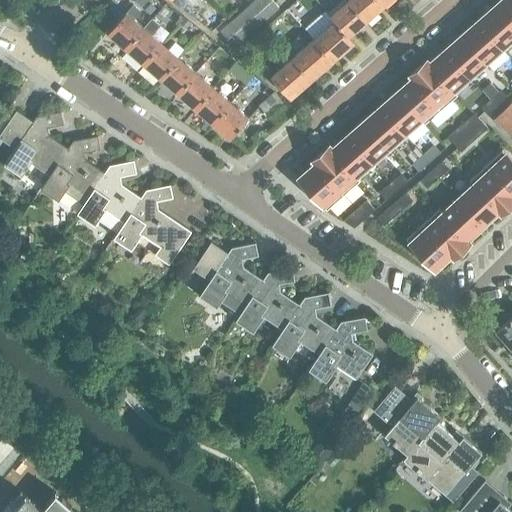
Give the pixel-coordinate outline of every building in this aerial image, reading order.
[(272,0),(256,0),(221,30),(236,47),(280,9),(272,0)] [(349,34),(367,19),(350,0),(345,0),(331,13),(349,34)] [(350,0),(367,19),(384,4),(380,0),(350,0)] [(511,0),(500,0),(494,5),(511,25),(511,0)] [(127,10),(108,32),(129,50),(148,28),(146,26),(136,17),(142,10),(134,4),(128,11),(127,10)] [(511,25),(494,5),(478,19),(504,48),(511,40),(511,25)] [(206,9),(198,20),(212,30),(220,20),(206,9)] [(293,25),(299,20),(291,11),(285,16),(293,25)] [(354,41),(349,34),(331,13),(330,14),(335,19),(314,37),(333,59),(354,41)] [(180,17),(176,22),(178,24),(185,17),(181,14),(180,16),(180,17)] [(185,17),(181,23),(187,28),(191,23),(185,17)] [(148,28),(129,50),(146,64),(165,43),(154,33),(161,25),(153,18),(146,26),(148,28)] [(478,19),(462,33),(488,62),(504,48),(478,19)] [(462,33),(446,47),(472,76),(488,62),(462,33)] [(313,77),(333,59),(314,37),(294,55),(313,77)] [(165,43),(146,64),(164,80),(183,58),(165,43)] [(446,47),(431,61),(456,90),(472,76),(446,47)] [(290,97),(313,77),(294,55),(271,75),(290,97)] [(183,58),(164,80),(182,95),(201,74),(183,58)] [(397,91),(422,119),(426,123),(459,94),(456,90),(431,61),(428,59),(410,74),(413,77),(397,91)] [(239,61),(231,70),(240,77),(247,68),(239,61)] [(201,74),(182,95),(197,108),(216,87),(201,74)] [(216,87),(197,108),(215,124),(235,103),(216,87)] [(274,90),(259,104),(269,115),(284,102),(274,90)] [(397,91),(381,105),(406,133),(422,119),(397,91)] [(499,91),(491,99),(498,106),(506,98),(499,91)] [(491,99),(482,107),(489,114),(498,106),(491,99)] [(511,102),(495,119),(496,119),(510,134),(511,132),(511,102)] [(235,103),(215,124),(230,137),(249,115),(235,103)] [(381,105),(365,119),(390,147),(406,133),(381,105)] [(69,147),(68,147),(48,133),(47,125),(63,122),(61,110),(37,115),(33,120),(17,109),(0,133),(0,136),(15,147),(5,162),(16,169),(23,173),(26,169),(32,159),(48,169),(52,171),(42,187),(51,173),(54,169),(69,147)] [(476,113),(467,121),(473,127),(482,119),(476,113)] [(365,119),(349,133),(374,161),(390,147),(365,119)] [(482,119),(473,127),(480,135),(489,127),(482,119)] [(467,121),(458,129),(464,135),(473,127),(467,121)] [(473,127),(464,135),(471,143),(480,135),(473,127)] [(458,129),(449,137),(455,143),(464,135),(458,129)] [(349,133),(333,147),(358,175),(374,161),(349,133)] [(105,171),(102,169),(86,159),(85,150),(100,147),(98,135),(74,139),(68,147),(69,147),(54,169),(51,173),(42,187),(60,198),(64,191),(83,204),(78,211),(82,206),(105,171)] [(464,135),(455,143),(462,151),(471,143),(464,135)] [(299,177),(328,209),(362,179),(358,175),(333,147),(331,144),(313,160),(315,163),(299,177)] [(433,146),(424,154),(430,161),(439,153),(433,146)] [(474,183),(499,211),(502,213),(511,203),(511,157),(503,148),(470,179),(474,183)] [(424,154),(415,162),(421,169),(430,161),(424,154)] [(142,195),(141,195),(122,183),(121,174),(137,171),(137,169),(135,159),(110,164),(105,171),(82,206),(78,211),(96,223),(99,218),(118,231),(115,235),(115,236),(125,221),(142,195)] [(441,162),(432,170),(439,178),(448,170),(441,162)] [(432,170),(423,178),(430,186),(439,178),(432,170)] [(400,174),(391,182),(398,190),(407,182),(400,174)] [(398,190),(391,182),(382,190),(389,198),(398,190)] [(125,221),(115,236),(132,247),(143,233),(162,245),(156,253),(170,263),(192,229),(159,207),(157,199),(173,196),(170,183),(147,188),(141,195),(142,195),(125,221)] [(474,183),(459,197),(484,225),(499,211),(474,183)] [(454,192),(449,197),(454,201),(459,197),(454,192)] [(405,194),(396,202),(402,210),(411,202),(405,194)] [(454,201),(444,211),(469,239),(484,225),(459,197),(454,201)] [(368,200),(360,206),(368,216),(376,209),(368,200)] [(396,202),(387,209),(394,217),(402,210),(396,202)] [(360,206),(354,212),(362,221),(368,216),(360,206)] [(440,207),(407,238),(436,270),(452,255),(454,257),(471,241),(469,239),(444,211),(440,207)] [(387,209),(378,217),(385,225),(394,217),(387,209)] [(354,212),(345,220),(355,227),(362,221),(354,212)] [(264,279),(245,265),(244,258),(260,255),(258,241),(233,246),(229,252),(212,241),(194,267),(211,278),(200,293),(218,305),(223,298),(242,311),(237,318),(248,303),(264,279)] [(274,343),(284,328),(301,304),(281,290),(280,283),(296,280),(294,267),(269,271),(264,279),(248,303),(237,318),(254,330),(265,315),(284,327),(274,343)] [(337,329),(337,328),(318,315),(316,307),(332,305),(330,291),(306,296),(301,304),(284,328),(274,343),(291,355),(302,340),(320,353),(310,368),(310,369),(321,353),(337,329)] [(140,309),(136,313),(136,320),(146,320),(146,310),(140,309)] [(321,353),(310,369),(328,380),(338,365),(357,378),(374,353),(354,340),(353,333),(368,329),(366,316),(342,321),(337,328),(337,329),(321,353)] [(511,346),(511,316),(497,330),(511,346)] [(363,381),(355,393),(367,401),(375,390),(363,381)] [(396,384),(376,409),(394,424),(386,433),(410,453),(406,457),(406,458),(411,453),(438,419),(442,415),(418,395),(414,399),(396,384)] [(243,391),(236,402),(246,409),(251,402),(250,396),(243,391)] [(411,453),(406,458),(429,477),(447,493),(455,499),(479,470),(472,464),(483,450),(465,435),(461,438),(439,419),(442,415),(438,419),(411,453)] [(322,442),(309,457),(321,466),(336,447),(329,441),(322,442)] [(486,479),(461,509),(464,511),(511,511),(511,509),(501,500),(505,496),(486,479)] [(27,494),(11,511),(80,511),(57,491),(43,508),(43,507),(27,494)]
